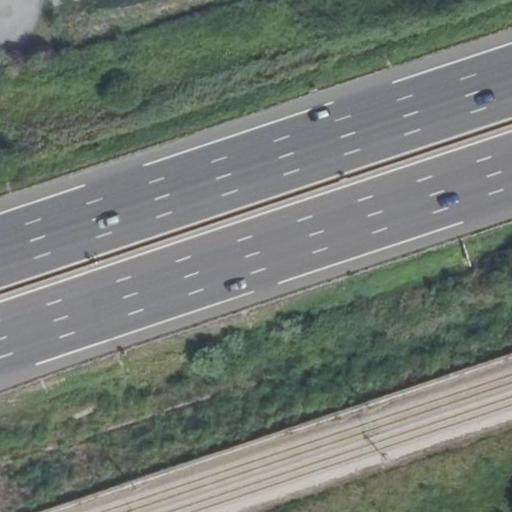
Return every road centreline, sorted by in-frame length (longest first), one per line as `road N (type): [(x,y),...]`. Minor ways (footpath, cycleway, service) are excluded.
road 1 (motorway): [(511,79),(0,249)]
road 2 (motorway): [(0,341),(511,171)]
